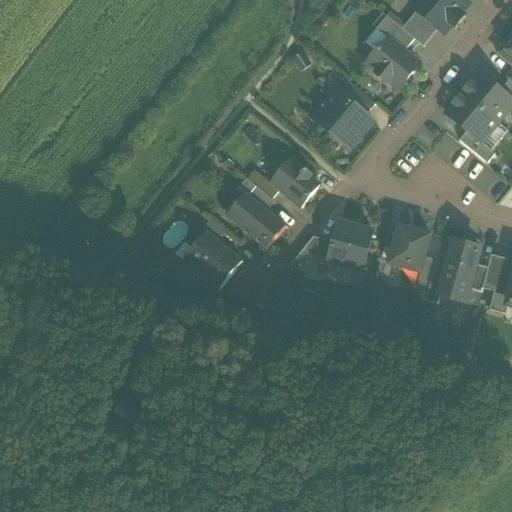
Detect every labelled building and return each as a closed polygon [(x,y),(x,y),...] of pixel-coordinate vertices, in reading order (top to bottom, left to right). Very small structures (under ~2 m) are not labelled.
[(417,0),(410,9),(416,15),(438,32),(444,37),(452,28),(455,30),(464,19),(461,16),(469,7),(461,0),(417,0)] [(416,15),(402,32),(414,42),(423,50),(438,32),(416,15)] [(402,32),(386,19),(376,31),(388,41),(404,54),(414,42),(402,32)] [(511,36),(497,56),(511,67),(511,36)] [(388,41),(368,66),(378,75),(376,77),(387,85),(388,83),(399,92),(419,67),(404,54),(388,41)] [(511,108),(511,103),(479,77),(462,97),(498,126),(511,108)] [(375,107),(348,84),(339,94),(366,117),(375,107)] [(337,93),(313,122),(349,152),(373,123),(366,117),(339,94),(337,93)] [(481,146),(498,126),(462,97),(446,117),(481,146)] [(271,186),(301,211),(320,188),(310,180),(312,178),(301,169),(299,171),(289,163),(271,186)] [(275,204),(247,182),(239,191),(245,196),(267,213),(275,204)] [(267,213),(245,196),(226,220),(267,253),(286,229),(267,213)] [(430,239),(399,230),(389,267),(420,275),(430,239)] [(336,231),(325,274),(360,283),(371,240),(336,231)] [(242,265),(204,235),(181,264),(219,294),(242,265)] [(485,250),(450,240),(429,306),(466,317),(485,250)] [(501,297),(510,261),(493,257),(484,293),(501,297)]
